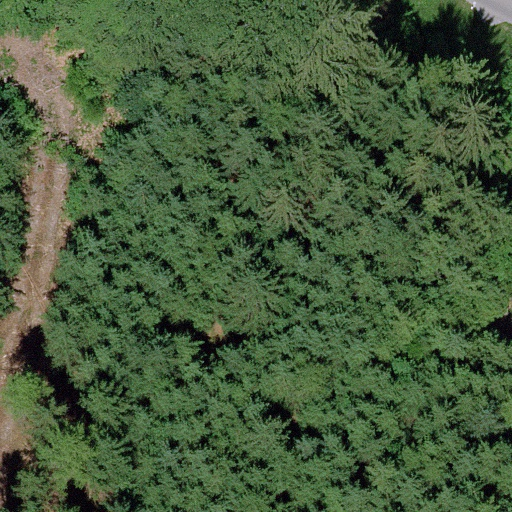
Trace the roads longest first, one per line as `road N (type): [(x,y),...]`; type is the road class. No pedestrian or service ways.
road 1 (track): [(511,206),(184,43),(128,25),(0,16)]
road 2 (track): [(408,0),(444,36),(511,152)]
